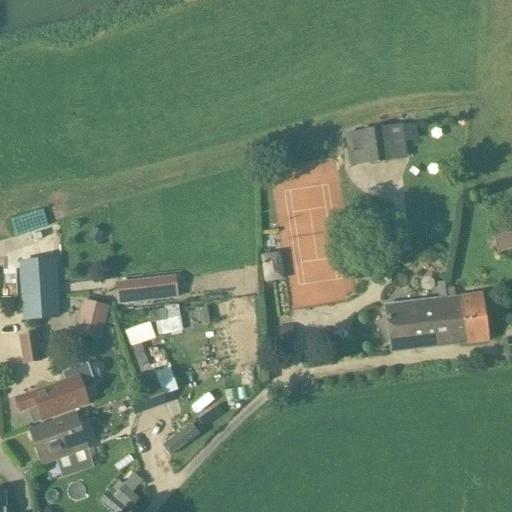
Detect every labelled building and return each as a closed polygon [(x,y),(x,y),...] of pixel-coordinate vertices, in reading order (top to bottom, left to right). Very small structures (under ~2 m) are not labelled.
[(362,129),(365,164),(404,159),(400,125),(362,129)] [(511,248),(511,230),(492,236),(498,253),(511,248)] [(59,317),(57,276),(20,278),(23,319),(34,318),(34,327),(59,326),(58,317),(59,317)] [(186,278),(128,285),(130,301),(188,294),(186,278)] [(448,298),(452,344),(467,342),(467,343),(489,340),(483,293),(462,296),(462,297),(448,298)] [(452,344),(448,298),(386,306),(391,352),(452,344)] [(108,308),(85,302),(77,325),(102,332),(108,308)] [(168,320),(165,308),(149,311),(151,323),(168,320)] [(124,330),(130,346),(156,337),(150,320),(124,330)] [(295,339),(293,325),(279,327),(281,341),(295,339)] [(37,333),(19,336),(23,363),(41,361),(37,333)] [(87,405),(83,392),(97,387),(88,363),(62,372),(65,381),(14,399),(19,412),(37,406),(42,421),(87,405)] [(166,405),(157,380),(155,373),(138,379),(142,390),(127,395),(134,415),(166,405)] [(208,429),(225,417),(218,406),(200,417),(208,429)] [(84,441),(75,414),(29,430),(38,457),(84,441)] [(193,423),(163,443),(170,453),(200,433),(193,423)] [(114,511),(122,511),(141,498),(126,478),(103,496),(114,511)]
